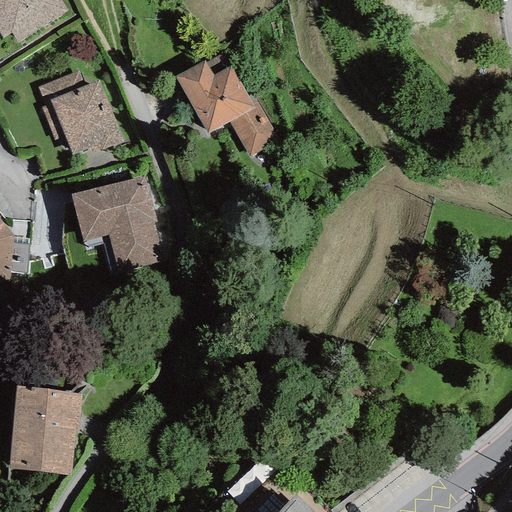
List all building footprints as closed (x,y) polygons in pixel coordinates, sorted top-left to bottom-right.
[(17,43),(66,10),(59,0),(0,0),(0,32),(3,38),(11,34),(17,43)] [(204,60),(175,76),(207,133),(229,121),(249,159),(280,142),(253,93),(248,96),(241,82),(239,83),(223,53),(205,63),(204,60)] [(78,71),(37,87),(45,106),(41,107),(54,140),(65,136),(72,155),(90,148),(92,154),(123,143),(99,80),(84,86),(78,71)] [(144,175),(70,195),(82,241),(109,234),(119,273),(163,262),(153,224),(157,223),(144,175)] [(13,236),(0,219),(0,282),(9,282),(13,236)] [(82,392),(17,387),(8,468),(70,475),(74,431),(78,432),(82,392)]
